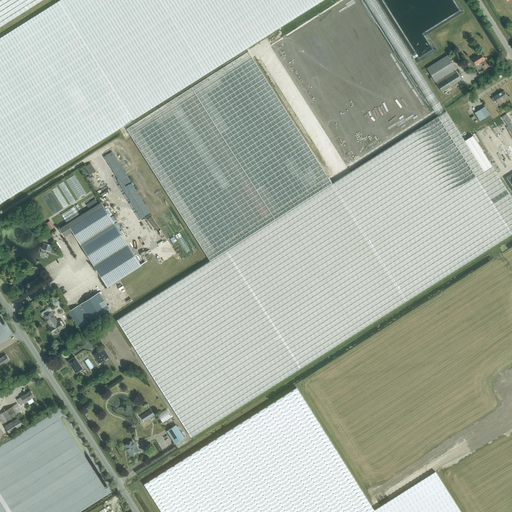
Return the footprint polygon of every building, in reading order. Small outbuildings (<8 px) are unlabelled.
[(0,0),(0,27),(42,0),(0,0)] [(60,0),(0,38),(0,203),(323,0),(60,0)] [(331,184),(249,54),(247,51),(131,124),(130,122),(124,125),(127,131),(130,134),(210,261),(331,184)] [(479,54),(472,59),(476,65),(480,63),(484,70),(487,68),(482,61),(483,61),(479,54)] [(456,70),(452,64),(447,55),(433,64),(426,69),(436,83),(455,71),(456,70)] [(414,68),(409,70),(433,112),(438,109),(436,107),(439,105),(416,66),(413,67),(414,68)] [(455,71),(436,83),(442,92),(461,80),(455,71)] [(497,103),(506,97),(503,91),(493,97),(491,99),(493,102),(495,100),(497,103)] [(475,113),(480,121),(489,115),(484,107),(475,113)] [(210,261),(116,320),(191,437),(511,233),(511,199),(472,136),(464,142),(445,112),(331,184),(210,261)] [(113,216),(110,217),(110,216),(112,215),(108,208),(106,210),(101,203),(59,229),(64,237),(72,232),(94,266),(93,267),(98,274),(99,274),(107,287),(141,266),(131,249),(123,237),(125,236),(122,230),(119,232),(113,222),(116,221),(113,216)] [(61,215),(66,223),(79,215),(74,207),(61,215)] [(62,251),(64,250),(56,239),(54,240),(62,251)] [(511,511),(511,256),(371,346),(476,511),(511,511)] [(99,293),(68,312),(78,328),(109,309),(99,293)] [(61,319),(59,321),(57,322),(51,312),(44,317),(50,326),(48,328),(52,335),(54,334),(56,334),(59,332),(59,330),(65,327),(66,325),(62,320),(61,319)] [(104,349),(93,355),(98,364),(109,357),(104,349)] [(0,366),(10,361),(6,355),(0,358),(0,366)] [(74,357),(67,362),(75,374),(82,369),(74,357)] [(460,511),(435,472),(374,510),(296,387),(144,484),(161,511),(460,511)] [(20,405),(34,397),(30,391),(17,399),(20,405)] [(0,419),(3,424),(17,415),(12,407),(0,414),(0,419)] [(163,422),(171,416),(166,408),(157,413),(163,422)] [(144,422),(154,415),(151,410),(140,417),(144,422)] [(10,435),(25,426),(19,417),(4,426),(10,435)] [(176,425),(167,431),(175,443),(184,438),(176,425)] [(124,445),(131,456),(139,451),(132,440),(124,445)]
